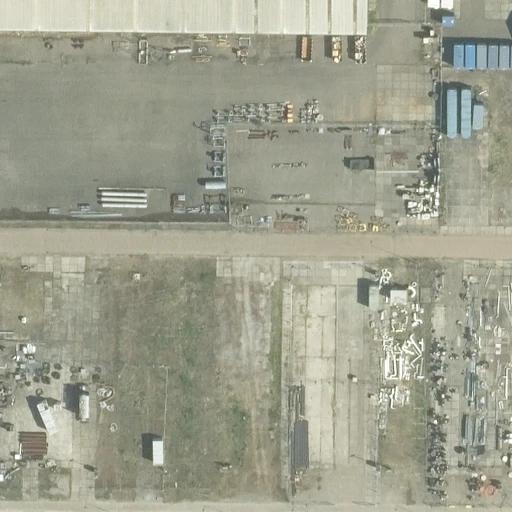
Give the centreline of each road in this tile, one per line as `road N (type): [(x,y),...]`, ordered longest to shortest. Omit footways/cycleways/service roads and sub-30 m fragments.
road 1 (unknown): [(0,239),(511,242)]
road 2 (unknown): [(14,511),(13,408),(0,379)]
